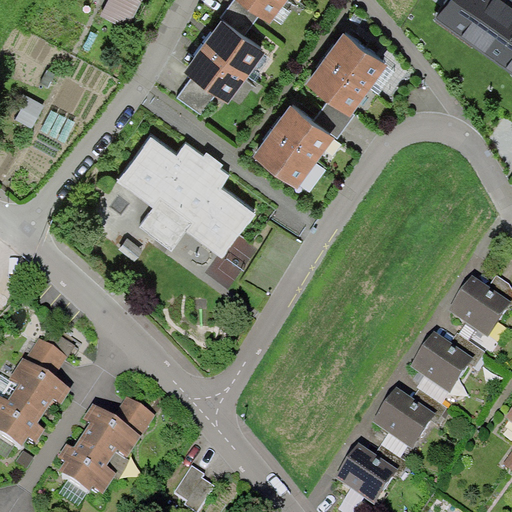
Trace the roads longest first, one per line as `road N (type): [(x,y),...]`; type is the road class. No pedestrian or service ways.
road 1 (residential): [(211,414),(392,138),(423,125),(460,132),(511,217)]
road 2 (residential): [(184,0),(136,89),(21,236)]
road 3 (residential): [(211,414),(21,236)]
road 4 (residential): [(284,511),(211,414)]
